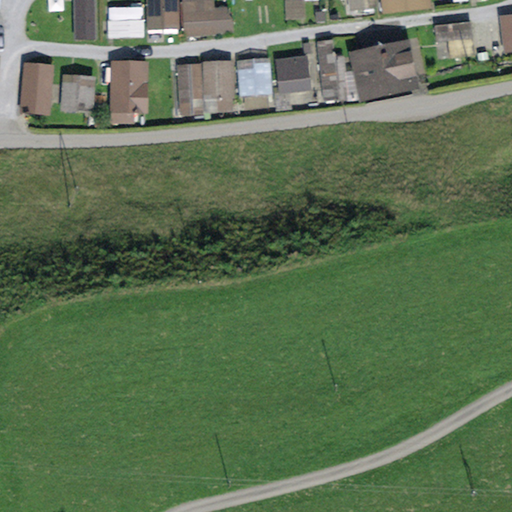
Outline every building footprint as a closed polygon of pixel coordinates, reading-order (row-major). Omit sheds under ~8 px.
[(0,0),(0,111),(30,114),(35,50),(32,49),(35,0),(0,0)] [(101,39),(99,0),(76,0),(78,40),(101,39)] [(182,30),(182,0),(151,0),(151,30),(182,30)] [(183,0),(185,35),(234,33),(233,7),(217,8),(216,0),(183,0)] [(372,0),(349,0),(350,10),(373,9),(372,0)] [(434,0),(383,0),(385,14),(435,7),(434,0)] [(112,37),(146,36),(145,6),(111,7),(112,37)] [(511,12),(502,13),(504,50),(511,49),(511,12)] [(449,86),(437,35),(376,49),(387,99),(449,86)] [(279,94),(314,92),(313,57),(278,58),(279,94)] [(272,59),(242,60),(244,106),(274,105),(272,59)] [(102,114),(108,63),(77,60),(72,111),(102,114)] [(112,114),(151,115),(152,61),(113,60),(112,114)] [(236,61),(180,62),(181,113),(237,111),(236,61)]
